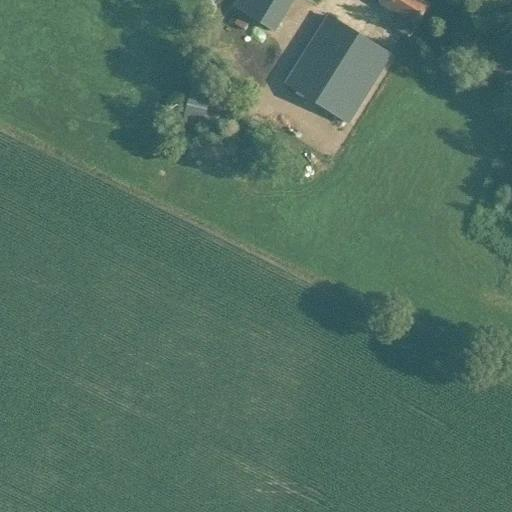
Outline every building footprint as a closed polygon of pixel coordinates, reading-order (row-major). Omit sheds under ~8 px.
[(272,30),(284,11),(290,0),(239,0),(235,7),(272,30)] [(401,17),(394,30),(409,39),(430,6),(421,0),(381,0),(379,4),(388,9),(401,17)] [(328,16),(287,83),(350,122),(391,55),(328,16)] [(225,69),(238,45),(216,33),(204,58),(225,69)] [(198,108),(237,108),(237,96),(198,95),(198,108)]
